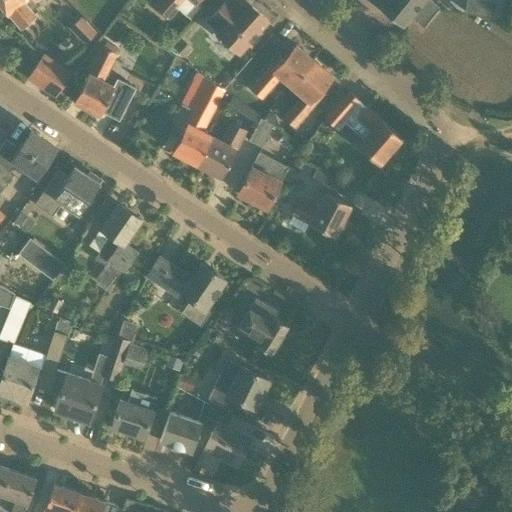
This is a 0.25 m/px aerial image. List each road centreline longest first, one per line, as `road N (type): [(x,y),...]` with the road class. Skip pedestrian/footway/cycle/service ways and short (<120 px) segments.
road 1 (residential): [(0,85),(357,321)]
road 2 (unclassified): [(357,321),(439,169),(444,140),(433,111),(298,0)]
road 3 (residential): [(238,511),(0,432)]
road 4 (unclassified): [(258,511),(357,321)]
